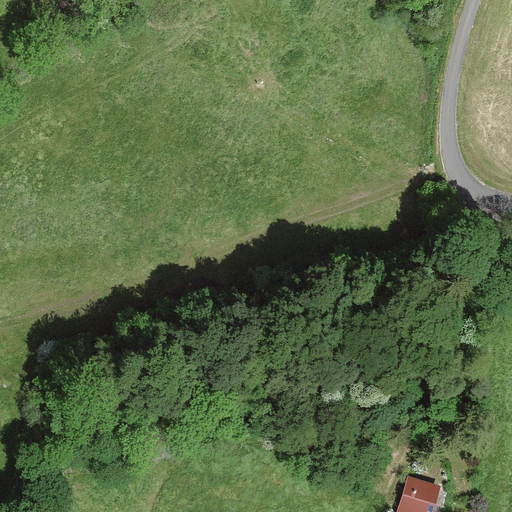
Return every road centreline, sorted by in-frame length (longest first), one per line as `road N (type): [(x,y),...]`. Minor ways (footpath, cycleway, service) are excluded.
road 1 (track): [(458,192),(434,245),(456,321),(444,394),(404,454)]
road 2 (unclassified): [(478,0),(462,46),(444,160),(458,192),(511,208)]
